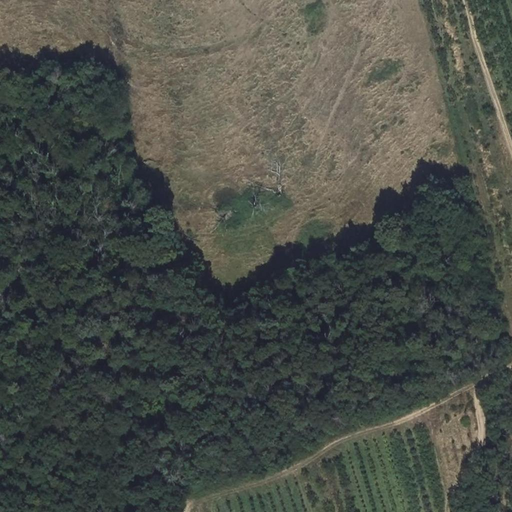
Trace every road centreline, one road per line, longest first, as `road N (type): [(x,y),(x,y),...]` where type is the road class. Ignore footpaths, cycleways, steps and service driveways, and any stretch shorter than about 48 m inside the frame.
road 1 (track): [(511,365),(476,385),(480,444),(448,511)]
road 2 (track): [(465,0),(511,148)]
